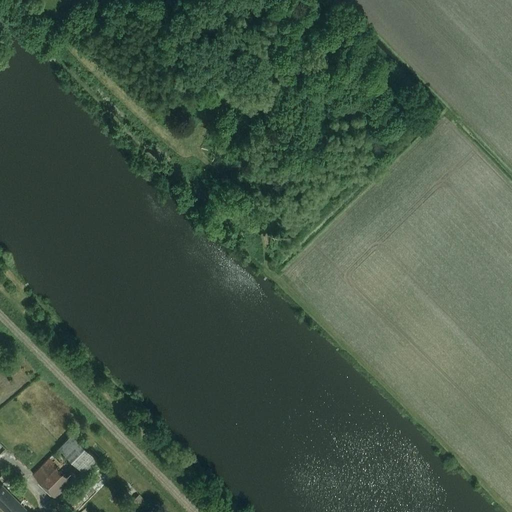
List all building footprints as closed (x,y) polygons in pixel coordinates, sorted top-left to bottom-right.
[(90,454),(69,433),(57,446),(77,466),(90,454)] [(56,467),(57,466),(48,457),(31,474),(52,495),(68,479),(56,467)] [(10,477),(4,472),(0,476),(0,504),(7,511),(22,511),(26,508),(3,484),(10,477)] [(72,511),(93,491),(99,485),(91,476),(63,503),(72,511)] [(139,495),(133,500),(138,506),(144,501),(139,495)]
